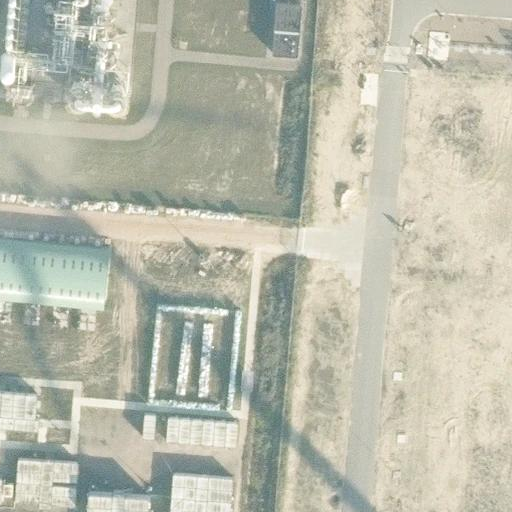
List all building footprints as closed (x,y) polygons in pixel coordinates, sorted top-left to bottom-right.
[(276,0),(272,52),(299,54),(303,1),(295,0),(276,0)] [(10,52),(8,52),(7,52),(5,53),(4,54),(3,55),(2,56),(2,58),(2,59),(2,61),(3,61),(3,62),(4,64),(6,65),(7,65),(8,65),(10,65),(12,64),(13,63),(14,62),(15,60),(15,59),(15,58),(15,57),(14,56),(14,55),(13,54),(12,53),(10,52)] [(80,74),(79,74),(78,74),(76,74),(73,75),(72,76),(71,77),(70,79),(69,79),(68,81),(68,82),(68,83),(68,85),(68,87),(68,89),(69,90),(70,91),(71,93),(72,93),(73,94),(74,95),(75,95),(77,96),(79,96),(80,96),(81,96),(82,95),(84,94),(85,94),(86,93),(87,92),(89,90),(89,88),(90,87),(90,86),(90,84),(89,82),(89,81),(88,79),(86,77),(84,75),(82,75),(82,74),(80,74)] [(119,76),(118,76),(117,76),(115,76),(112,77),(111,78),(110,79),(109,79),(108,81),(107,83),(107,84),(107,85),(107,87),(107,89),(108,91),(109,93),(110,94),(111,95),(111,96),(113,96),(116,97),(117,97),(119,97),(121,97),(123,96),(124,96),(125,94),(126,94),(127,93),(128,91),(128,89),(128,88),(129,87),(129,86),(128,84),(128,83),(128,82),(127,80),(126,79),(125,78),(122,77),(121,76),(119,76)] [(0,233),(0,295),(104,306),(110,245),(0,233)]
